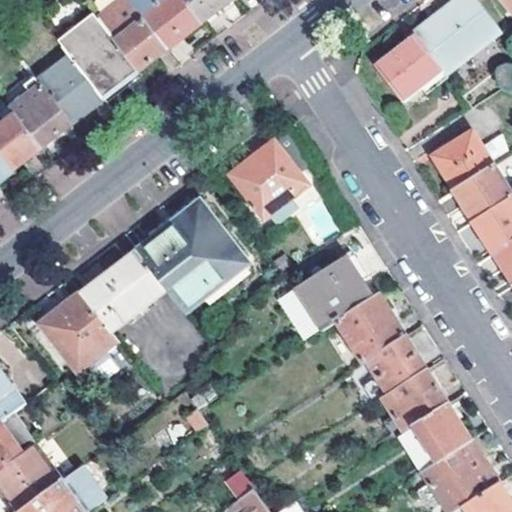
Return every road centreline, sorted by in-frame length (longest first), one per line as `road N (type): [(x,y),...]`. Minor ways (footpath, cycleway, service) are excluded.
road 1 (residential): [(287,42),(511,391)]
road 2 (residential): [(0,266),(287,42)]
